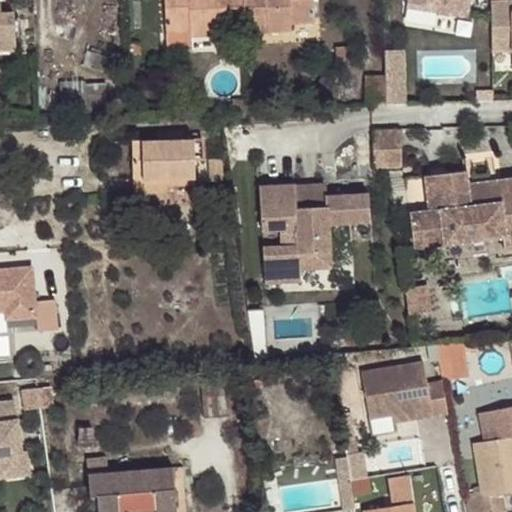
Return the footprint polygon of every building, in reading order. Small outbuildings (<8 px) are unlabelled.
[(230,26),(244,25),(242,0),(164,0),(166,30),(189,29),(189,36),(230,33),(230,26)] [(242,0),(244,25),(253,25),(254,33),(294,30),(293,22),(316,21),(314,0),(242,0)] [(407,0),(407,6),(468,16),(470,0),(407,0)] [(511,0),(492,1),(493,51),(511,50),(511,0)] [(0,49),(18,49),(16,12),(1,13),(1,3),(0,3),(0,49)] [(511,51),(496,51),(496,67),(511,67),(511,51)] [(398,124),(371,126),(372,166),(384,166),(400,165),(398,124)] [(192,139),(130,141),(131,178),(193,177),(192,139)] [(511,180),(488,183),(490,192),(469,194),(468,186),(467,173),(424,178),(426,205),(427,212),(408,213),(413,253),(502,242),(503,250),(511,249),(511,180)] [(490,192),(488,183),(468,186),(469,194),(490,192)] [(325,184),(294,185),(293,192),(325,191),(325,184)] [(258,187),(259,227),(259,230),(276,229),(276,244),(259,245),(261,282),(296,280),(296,266),(327,265),(326,223),(367,222),(367,214),(366,195),(325,197),(325,191),(293,192),(294,185),(258,187)] [(0,274),(0,314),(6,315),(6,323),(35,325),(38,277),(0,274)] [(409,289),(412,311),(424,310),(421,287),(409,289)] [(476,349),(474,342),(435,345),(441,382),(465,378),(461,352),(476,349)] [(421,362),(360,373),(368,420),(391,416),(413,412),(414,420),(431,416),(421,362)] [(48,407),(46,390),(25,393),(26,409),(48,407)] [(214,390),(200,391),(203,417),(216,416),(214,390)] [(0,476),(29,473),(25,450),(21,451),(13,400),(0,402),(0,476)] [(481,493),(461,496),(463,511),(505,511),(502,494),(511,492),(511,407),(478,413),(482,442),(472,443),(481,493)] [(414,420),(413,412),(391,416),(392,423),(414,420)] [(347,471),(345,456),(336,457),(339,472),(347,471)] [(171,466),(86,473),(89,511),(153,511),(175,510),(171,466)] [(353,509),(348,476),(347,471),(339,472),(337,473),(343,509),(353,509)] [(391,507),(363,511),(413,511),(408,475),(387,478),(391,507)]
